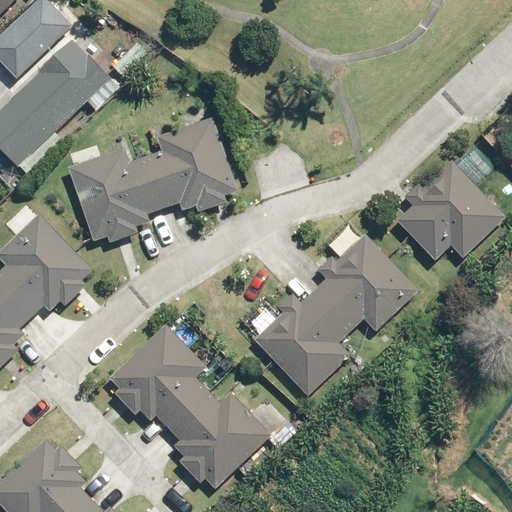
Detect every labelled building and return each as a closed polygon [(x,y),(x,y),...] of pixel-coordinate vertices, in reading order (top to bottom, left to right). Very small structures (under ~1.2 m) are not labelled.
[(52,0),(43,0),(0,43),(0,53),(21,73),(73,21),(52,0)] [(0,0),(0,29),(4,26),(1,23),(23,0),(0,0)] [(0,115),(0,143),(25,168),(115,78),(77,40),(0,115)] [(218,119),(77,168),(100,234),(241,185),(218,119)] [(510,214),(460,161),(417,201),(420,204),(402,224),(444,262),(459,246),(467,254),(510,214)] [(46,214),(0,256),(0,362),(99,271),(46,214)] [(374,243),(271,341),(317,388),(419,290),(374,243)] [(162,329),(116,375),(224,481),(270,434),(162,329)] [(120,511),(57,442),(3,491),(21,511),(120,511)]
